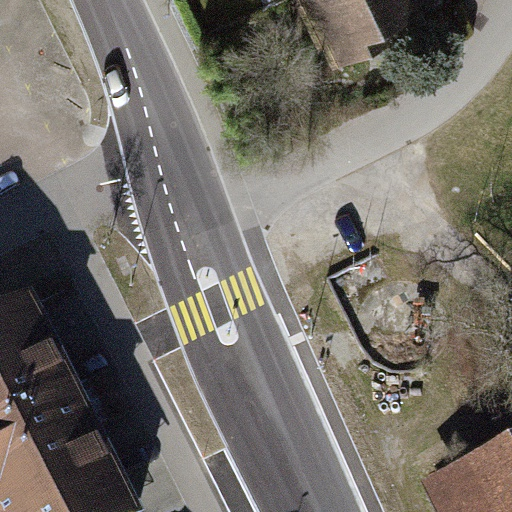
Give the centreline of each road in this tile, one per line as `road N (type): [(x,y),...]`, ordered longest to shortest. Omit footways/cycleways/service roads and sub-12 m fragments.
road 1 (residential): [(185,220),(450,107),(511,28)]
road 2 (tertiary): [(309,511),(185,220)]
road 3 (residential): [(165,163),(0,230)]
road 4 (tertiary): [(165,163),(105,0)]
